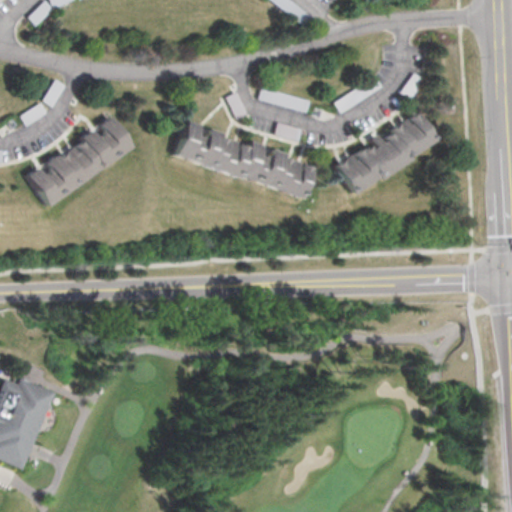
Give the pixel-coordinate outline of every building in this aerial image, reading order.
[(307,97),(258,88),(255,100),(304,109),(307,97)] [(411,111),(429,138),(404,155),(406,158),(375,178),(373,175),(346,193),(329,166),(336,161),(339,159),(348,153),(351,151),(364,142),(368,140),(373,136),(376,134),(391,125),(394,123),(402,118),(404,116),(411,111)] [(127,144),(44,203),(24,175),(34,167),(35,169),(38,172),(40,170),(43,168),(44,167),(42,164),(41,162),(53,154),(55,155),(58,153),(61,151),(70,144),(74,142),(77,139),(76,138),(88,129),(90,131),(92,134),(94,133),(97,131),(99,129),(97,126),(95,123),(106,116),(127,144)] [(306,165),(295,196),(235,174),(234,178),(169,153),(182,119),(195,124),(198,125),(201,126),(203,127),(216,132),(215,134),(225,138),(228,139),(231,140),(233,141),(243,145),(245,138),(259,144),(258,147),(259,148),(261,148),(262,149),(264,149),(265,150),(267,146),(279,151),(278,155),(285,157),(290,159),(296,161),(299,162),(306,165)] [(0,378),(15,383),(17,376),(51,392),(17,471),(0,464),(0,378)]
